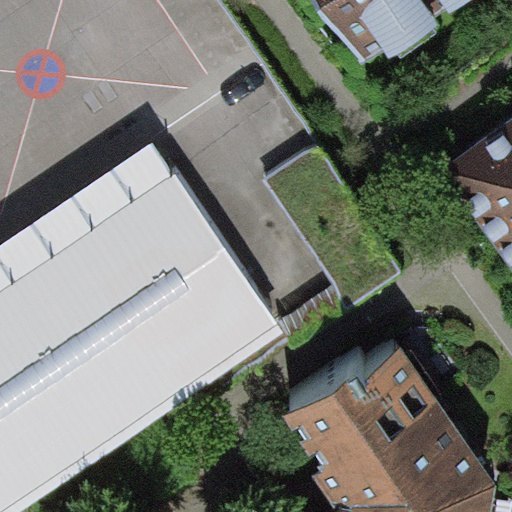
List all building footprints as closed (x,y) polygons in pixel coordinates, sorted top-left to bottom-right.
[(336,0),(349,19),(364,40),(401,15),(392,2),(395,0),(417,0),(419,2),(421,0),(336,0)] [(511,29),(411,102),(453,160),(511,117),(511,29)] [(511,117),(453,160),(511,241),(511,117)] [(322,141),(269,177),(336,274),(281,312),(295,332),(403,259),(381,227),(329,152),(322,141)] [(0,283),(0,489),(273,304),(176,164),(0,283)] [(481,511),(488,470),(475,450),(457,426),(431,388),(410,357),(394,335),(368,354),(358,340),(290,389),(329,444),(320,450),(343,480),(336,511),(481,511)]
